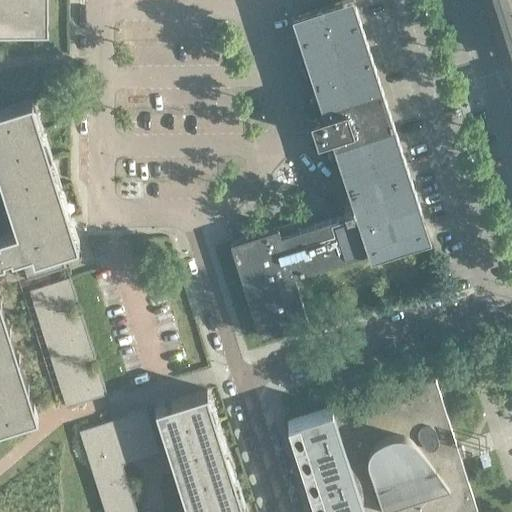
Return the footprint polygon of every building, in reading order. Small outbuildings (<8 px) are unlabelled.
[(48,22),(47,0),(0,0),(0,14),(34,14),(34,22),(48,22)] [(426,229),(365,40),(352,1),(354,1),(353,0),(331,0),(292,13),(294,19),(295,18),(324,111),(309,116),(316,138),(331,133),(353,203),(368,248),(370,254),(428,236),(426,229)] [(511,0),(499,0),(496,1),(511,50),(511,0)] [(33,102),(32,98),(0,107),(0,151),(20,216),(24,226),(0,233),(0,260),(9,258),(18,255),(25,278),(66,266),(61,249),(72,245),(68,232),(73,230),(69,217),(69,216),(68,212),(63,214),(59,203),(64,202),(60,188),(59,183),(53,185),(50,175),(55,173),(50,159),(51,159),(50,155),(44,157),(41,146),(46,145),(41,131),(42,131),(41,126),(35,128),(32,118),(37,116),(32,102),(33,102)] [(292,273),(312,266),(368,248),(353,203),(343,206),(345,214),(280,235),(277,226),(231,240),(261,335),(307,320),(292,273)] [(29,288),(66,405),(107,392),(69,275),(29,288)] [(26,403),(0,320),(0,425),(38,414),(33,401),(26,403)] [(462,511),(477,507),(462,461),(460,457),(464,455),(461,446),(457,447),(456,443),(435,378),(333,411),(331,411),(345,453),(359,499),(363,511),(462,511)] [(205,403),(202,393),(201,390),(163,402),(163,404),(197,511),(239,511),(238,507),(244,505),(243,501),(242,501),(237,488),(233,489),(229,479),(235,477),(233,473),(228,459),(223,461),(220,450),(226,448),(224,444),(219,430),(215,432),(211,421),(217,420),(215,415),(215,416),(210,402),(205,403)] [(331,411),(333,411),(332,406),(289,420),(289,421),(295,439),(302,461),(304,466),(345,453),(331,411)] [(79,429),(105,511),(137,511),(122,461),(159,450),(145,407),(79,429)] [(318,511),(359,499),(345,453),(304,466),(304,467),(309,483),(310,485),(313,494),(313,495),(318,511)] [(363,511),(359,499),(318,511),(363,511)]
